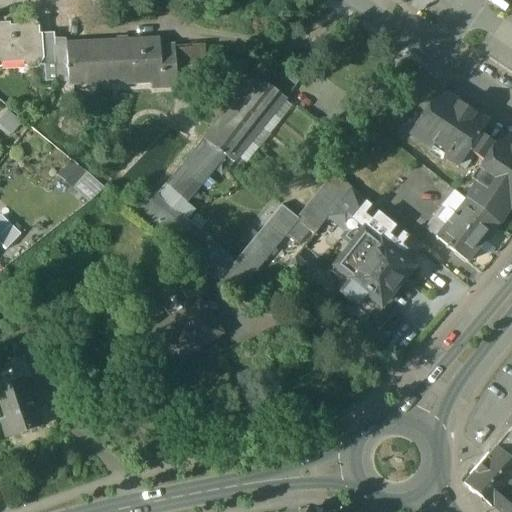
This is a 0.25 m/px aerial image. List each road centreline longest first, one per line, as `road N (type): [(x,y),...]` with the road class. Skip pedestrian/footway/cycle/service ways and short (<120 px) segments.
road 1 (tertiary): [(107,511),(246,484),(360,478)]
road 2 (residential): [(352,0),(511,109)]
road 3 (tertiary): [(415,427),(511,298)]
